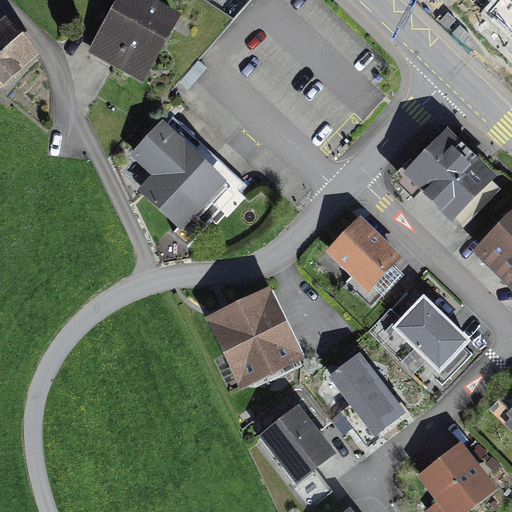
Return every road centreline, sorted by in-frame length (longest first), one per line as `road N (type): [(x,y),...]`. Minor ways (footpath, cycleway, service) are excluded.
road 1 (residential): [(0,0),(50,59),(157,280)]
road 2 (residential): [(157,280),(87,316),(48,364),(32,430),(48,511)]
road 3 (residential): [(357,176),(288,248),(261,264),(157,280)]
road 4 (residential): [(357,176),(511,327)]
road 5 (residential): [(511,349),(348,489)]
road 6 (residential): [(453,72),(357,176)]
